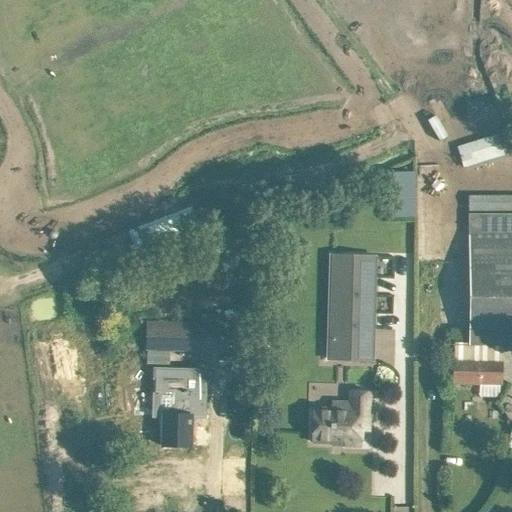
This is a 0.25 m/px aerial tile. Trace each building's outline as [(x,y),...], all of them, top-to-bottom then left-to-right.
[(495,133),(452,144),(458,167),(501,156),(495,133)] [(511,214),(467,215),(467,231),(468,343),(503,344),(503,347),(511,346),(511,195),(467,195),(467,211),(511,210),(511,214)] [(332,255),(330,328),(332,328),(347,328),(346,361),(370,361),(373,256),(332,255)] [(223,352),(224,325),(147,323),(146,350),(223,352)] [(503,344),(451,343),(452,386),(503,385),(503,347),(503,344)] [(163,414),(162,426),(162,446),(189,447),(191,393),(174,392),(174,414),(163,414)] [(369,392),(349,392),(349,402),(331,402),(331,409),(312,408),(311,442),(342,443),(342,446),(360,446),(361,431),(368,431),(369,392)]
